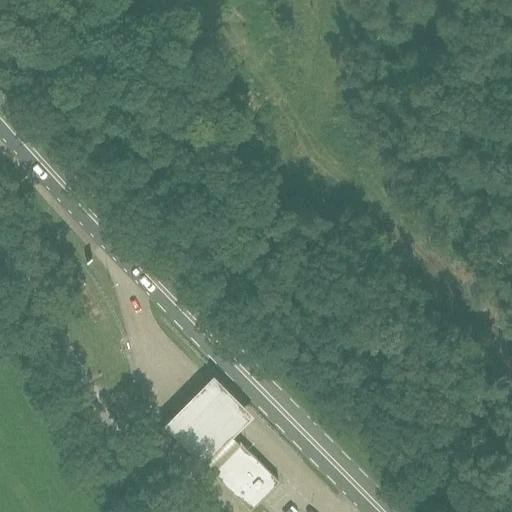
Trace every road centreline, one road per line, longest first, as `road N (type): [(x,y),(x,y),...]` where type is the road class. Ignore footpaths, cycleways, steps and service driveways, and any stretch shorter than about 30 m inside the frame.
road 1 (primary): [(393,511),(0,103)]
road 2 (primary): [(0,126),(368,511)]
road 3 (unclassified): [(164,511),(0,244)]
